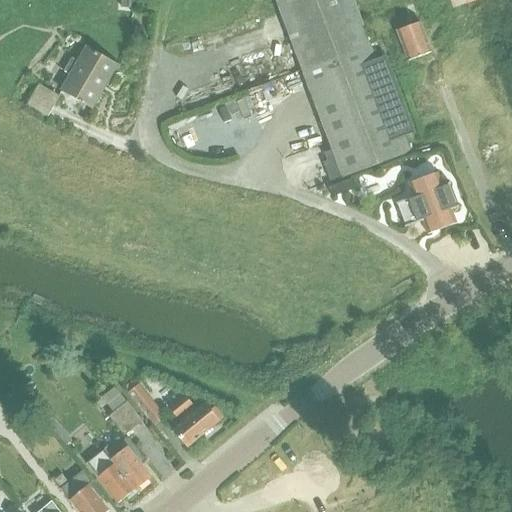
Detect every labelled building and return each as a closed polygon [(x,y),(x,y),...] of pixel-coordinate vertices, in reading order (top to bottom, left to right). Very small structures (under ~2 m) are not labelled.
[(135,8),(135,0),(121,0),(121,7),(135,8)] [(352,0),(276,0),(302,68),(369,43),(368,40),(362,25),(352,0)] [(363,13),(366,32),(395,28),(392,8),(363,13)] [(397,32),(407,60),(430,51),(419,23),(397,32)] [(369,43),(302,68),(331,143),(316,150),(329,181),(344,176),(344,177),(412,151),(406,135),(415,132),(387,58),(377,61),(369,43)] [(86,48),(78,63),(71,59),(64,72),(71,75),(62,91),(91,109),(116,66),(86,48)] [(264,94),(283,95),(284,76),(265,75),(264,94)] [(59,97),(39,85),(26,105),(47,117),(59,97)] [(438,118),(425,124),(430,134),(443,128),(438,118)] [(437,173),(408,184),(413,197),(395,204),(396,205),(398,205),(406,226),(404,226),(405,228),(422,221),(427,235),(456,224),(451,210),(459,208),(458,206),(456,207),(448,186),(450,185),(449,183),(442,186),(437,173)] [(350,177),(328,185),(332,195),(354,187),(350,177)] [(152,402),(138,385),(128,393),(141,410),(152,402)] [(9,412),(27,397),(18,386),(0,401),(9,412)] [(142,422),(127,403),(115,389),(102,399),(114,413),(110,417),(125,435),(142,422)] [(172,430),(187,448),(220,421),(219,420),(223,417),(215,407),(211,410),(205,403),(196,410),(194,406),(178,420),(180,423),(172,430)] [(80,457),(89,449),(74,430),(64,437),(80,457)] [(118,437),(105,449),(137,489),(151,478),(140,465),(145,461),(127,439),(123,442),(118,437)] [(105,449),(87,463),(119,504),(137,489),(105,449)] [(78,511),(108,511),(109,511),(99,499),(103,496),(83,471),(61,490),(78,511)] [(60,511),(52,502),(39,511),(60,511)]
